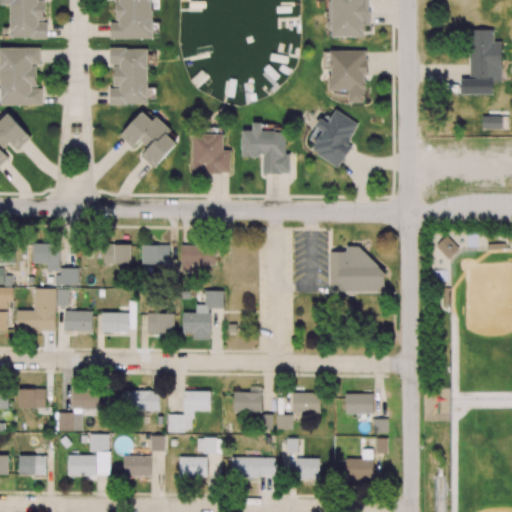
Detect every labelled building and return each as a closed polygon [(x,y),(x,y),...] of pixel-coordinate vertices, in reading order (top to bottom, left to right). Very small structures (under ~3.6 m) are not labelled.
[(9,0),(10,38),(47,38),(47,23),(44,23),(43,0),(9,0)] [(152,0),(116,0),(116,22),(111,22),(110,38),(152,39),(152,0)] [(331,0),(332,37),(365,37),(365,25),(369,25),(368,0),(331,0)] [(501,42),(493,42),(493,30),(470,30),(470,82),(502,82),(501,42)] [(0,105),(42,105),(41,88),(37,88),(36,64),(41,64),(41,47),(0,48),(0,105)] [(148,105),(147,48),(110,49),(110,66),(114,66),(114,89),(110,89),(110,105),(148,105)] [(349,103),(366,102),(365,50),(329,51),(330,90),(348,90),(349,103)] [(359,124),(335,110),(329,120),(322,115),(305,145),(340,166),(351,146),(347,143),(359,124)] [(154,168),(177,143),(167,135),(171,130),(156,116),(152,120),(142,111),(119,135),(133,148),(140,140),(146,146),(138,154),(154,168)] [(507,129),(508,112),(482,111),(481,128),(507,129)] [(0,165),(9,157),(1,149),(10,142),(17,150),(31,137),(8,113),(0,120),(0,165)] [(290,173),(290,153),(286,153),(286,131),(262,131),(262,123),(252,123),(252,130),(242,130),(241,157),(262,157),(262,173),(290,173)] [(192,172),(231,172),(231,150),(223,150),(224,135),(192,135),(192,172)] [(436,245),(448,259),(459,249),(447,235),(436,245)] [(47,263),(47,271),(60,271),(59,243),(33,243),(33,263),(47,263)] [(131,244),(104,244),(103,263),(131,264),(131,244)] [(142,264),(169,264),(170,245),(142,245),(142,264)] [(215,265),(215,245),(180,246),(181,271),(199,271),(199,265),(215,265)] [(384,291),(384,270),(375,270),(375,254),(361,254),(361,246),(346,246),(346,252),(330,252),(330,292),(384,291)] [(0,263),(15,263),(15,247),(0,247),(0,263)] [(0,284),(9,284),(9,275),(4,275),(4,269),(0,268),(0,284)] [(78,285),(79,268),(60,268),(60,275),(55,274),(54,284),(78,285)] [(0,330),(7,331),(8,301),(13,301),(14,288),(0,287),(0,330)] [(17,310),(16,330),(55,332),(56,289),(34,288),(33,310),(17,310)] [(56,306),(68,306),(69,289),(57,289),(56,306)] [(223,291),(204,290),(204,305),(196,305),(196,313),(183,312),(182,333),(192,333),(192,340),(210,340),(210,308),(223,308),(223,291)] [(64,331),(92,331),(93,311),(64,310),(64,331)] [(102,332),(129,332),(129,312),(101,313),(102,332)] [(147,332),(174,333),(175,313),(147,313),(147,332)] [(233,392),(233,412),(261,412),(261,387),(250,387),(250,392),(233,392)] [(46,389),(18,389),(18,407),(45,408),(46,389)] [(0,408),(8,409),(8,391),(0,390),(0,408)] [(159,411),(160,391),(123,390),(122,410),(159,411)] [(167,414),(167,431),(192,432),(192,411),(210,411),(210,391),(184,391),(183,415),(167,414)] [(320,414),(321,393),(293,392),(292,413),(320,414)] [(345,414),(358,414),(358,415),(373,415),(374,394),(345,393),(345,414)] [(272,415),(260,415),(260,430),(273,430),(272,415)] [(292,430),(292,415),(276,415),(277,430),(292,430)] [(68,454),(67,476),(95,477),(95,475),(109,475),(110,434),(90,434),(89,454),(68,454)] [(197,438),(197,452),(221,453),(221,438),(197,438)] [(387,453),(387,438),(376,438),(375,453),(387,453)] [(297,439),(287,439),(287,453),(297,453),(297,439)] [(123,456),(123,477),(151,476),(151,456),(123,456)] [(207,457),(179,457),(178,476),(207,477),(207,457)] [(275,477),(275,458),(231,457),(231,476),(275,477)] [(319,459),(295,459),(296,479),(319,479),(319,459)] [(346,479),(373,480),(374,459),(346,459),(346,479)]
